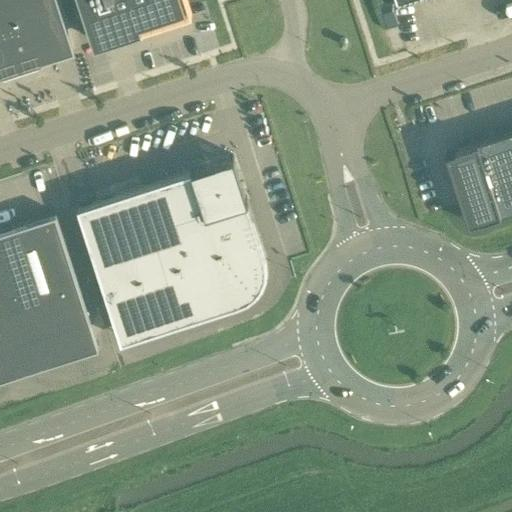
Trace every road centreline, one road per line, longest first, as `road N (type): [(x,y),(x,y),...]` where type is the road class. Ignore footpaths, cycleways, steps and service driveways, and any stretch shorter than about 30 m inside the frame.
road 1 (unclassified): [(0,153),(233,74),(280,73)]
road 2 (primary): [(0,489),(230,409)]
road 3 (primary): [(356,249),(333,265),(306,315),(283,336),(179,384)]
road 4 (primary): [(338,377),(391,411),(435,406),(458,393),(492,335),(511,321)]
road 5 (primary): [(179,384),(0,451)]
road 6 (unclassified): [(332,111),(511,53)]
road 7 (primary): [(331,362),(344,360),(385,389),(428,388),(461,360),(469,328)]
road 8 (primary): [(324,335),(179,384)]
